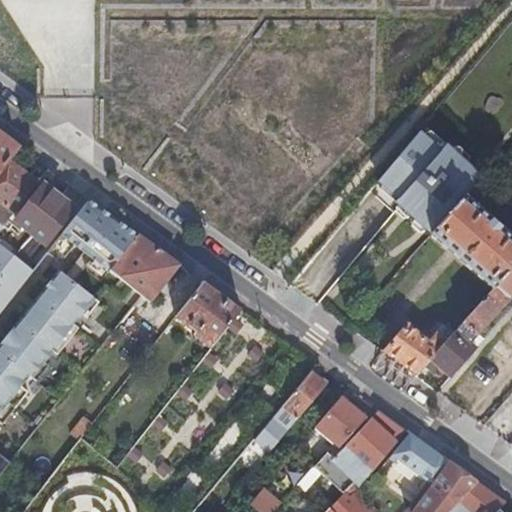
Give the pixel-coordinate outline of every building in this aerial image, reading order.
[(439,151),(417,132),(384,172),(376,182),(395,199),(393,202),(430,236),(466,196),(483,176),(444,145),(439,151)] [(0,203),(13,213),(41,177),(34,171),(30,176),(8,159),(18,147),(0,134),(0,203)] [(73,208),(41,185),(14,220),(45,244),(73,208)] [(511,264),(511,237),(466,196),(430,236),(490,289),(511,264)] [(137,235),(87,198),(46,253),(60,263),(74,245),(83,252),(91,258),(108,272),(109,270),(137,235)] [(511,198),(499,213),(511,225),(511,198)] [(149,300),(178,265),(137,235),(109,270),(149,300)] [(0,310),(30,272),(0,248),(0,310)] [(91,258),(83,252),(65,275),(73,282),(91,258)] [(511,264),(490,289),(454,330),(474,348),(482,338),(476,333),(509,297),(506,295),(511,288),(511,264)] [(98,302),(73,282),(65,275),(58,270),(0,343),(0,422),(2,424),(27,391),(20,386),(29,375),(36,380),(48,365),(43,362),(52,351),(56,354),(78,328),(73,325),(82,314),(86,317),(98,302)] [(129,286),(120,279),(112,289),(121,296),(129,286)] [(209,348),(239,310),(201,282),(175,316),(195,331),(192,335),(209,348)] [(429,358),(452,333),(442,324),(441,325),(438,322),(430,330),(434,333),(427,341),(405,322),(380,350),(414,375),(424,364),(429,358)] [(450,376),(474,348),(454,330),(452,333),(429,358),(434,363),(450,376)] [(434,363),(429,358),(424,364),(429,369),(434,363)] [(285,402),(282,405),(297,417),(325,385),(310,372),(285,402)] [(341,397),(315,428),(338,447),(365,418),(341,397)] [(365,477),(405,430),(378,410),(333,458),(327,451),(313,466),(341,492),(353,480),(357,485),(365,477)] [(426,491),(450,463),(409,433),(388,457),(426,491)] [(0,473),(9,462),(0,455),(0,473)] [(445,511),(476,482),(450,463),(426,491),(408,511),(445,511)] [(476,482),(445,511),(493,511),(496,509),(504,502),(476,482)] [(250,504),(258,511),(272,511),(280,504),(263,489),(250,504)] [(363,511),(344,493),(329,508),(327,507),(321,511),(363,511)]
